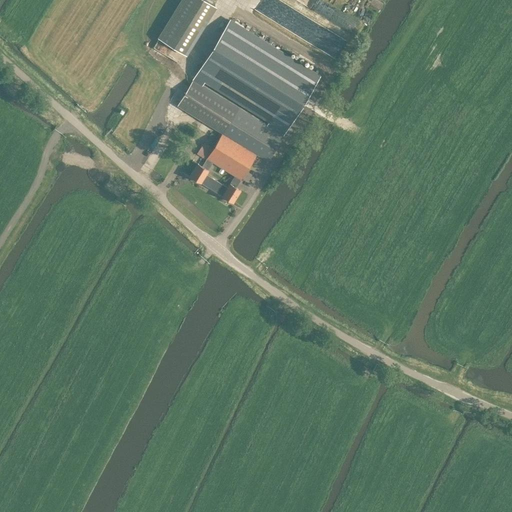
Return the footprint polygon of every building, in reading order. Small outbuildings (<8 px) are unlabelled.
[(211,0),(182,0),(160,37),(188,54),(219,4),(211,0)] [(259,0),(257,4),(332,45),(341,28),(289,0),(259,0)] [(231,19),(177,107),(197,119),(223,135),(223,136),(210,157),(216,161),(217,162),(236,174),(242,178),(257,154),(268,161),(321,74),(231,19)] [(286,44),(291,34),(281,28),(275,38),(286,44)] [(296,39),(291,46),(323,68),(328,61),(296,39)] [(202,142),(198,148),(208,154),(212,147),(202,142)] [(216,161),(210,157),(205,165),(201,163),(192,176),(202,182),(208,173),(216,161)] [(208,173),(202,182),(223,194),(222,195),(232,201),(240,188),(237,186),(242,178),(236,174),(228,186),(208,173)]
